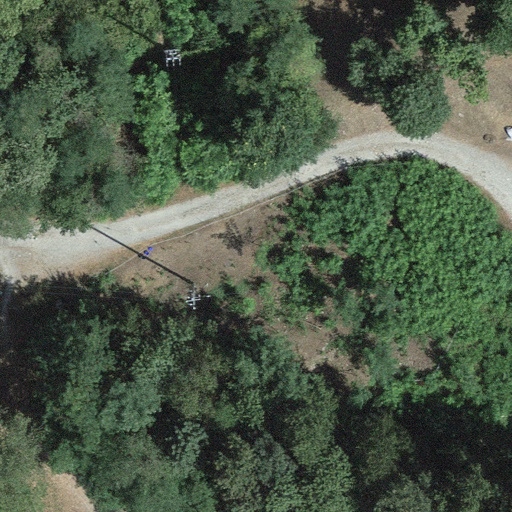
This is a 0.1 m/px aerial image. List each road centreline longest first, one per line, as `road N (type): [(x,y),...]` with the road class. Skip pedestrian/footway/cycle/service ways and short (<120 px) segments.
road 1 (track): [(0,237),(144,232),(384,143),(497,178),(511,197)]
road 2 (track): [(94,511),(60,478),(0,279)]
